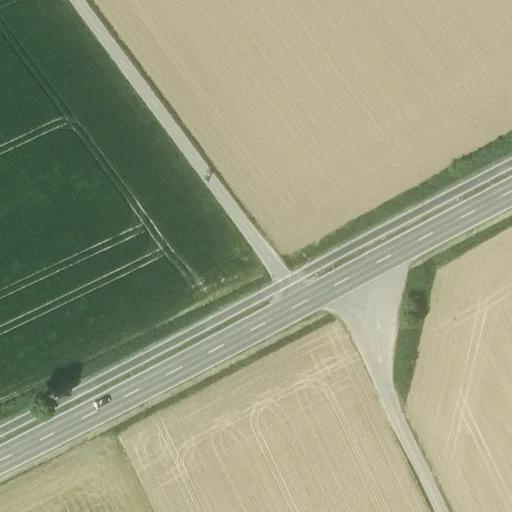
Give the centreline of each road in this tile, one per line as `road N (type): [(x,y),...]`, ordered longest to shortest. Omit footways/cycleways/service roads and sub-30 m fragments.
road 1 (secondary): [(0,454),(511,192)]
road 2 (track): [(77,0),(300,304)]
